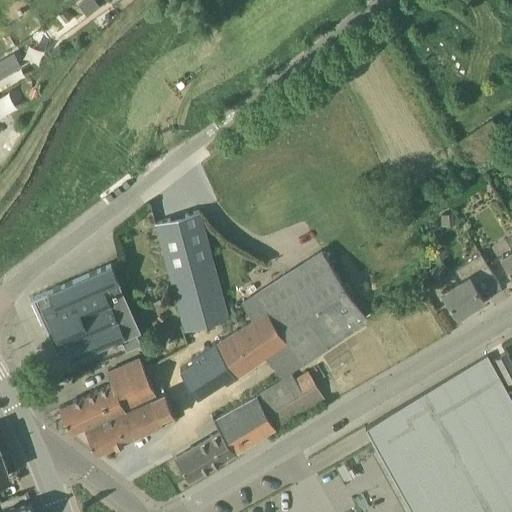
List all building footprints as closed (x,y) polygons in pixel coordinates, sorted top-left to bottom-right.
[(95,0),(82,0),(78,4),(86,15),(100,6),(95,0)] [(492,118),(457,140),(475,168),(510,146),(492,118)] [(200,210),(155,222),(184,331),(229,319),(200,210)] [(453,212),(440,213),(442,225),(455,224),(453,212)] [(511,231),(505,235),(511,248),(511,249),(501,256),(511,273),(511,231)] [(369,322),(320,250),(241,300),(253,318),(247,322),(193,356),(195,359),(181,368),(197,393),(225,376),(226,379),(265,354),(280,377),(301,365),(336,344),(369,322)] [(500,285),(480,252),(455,267),(462,278),(442,290),(457,314),(483,298),(482,296),(500,285)] [(110,264),(48,292),(56,308),(46,312),(60,342),(64,344),(65,344),(67,350),(72,360),(121,337),(126,348),(141,342),(136,330),(141,328),(110,264)] [(511,365),(506,352),(495,358),(508,383),(511,380),(511,365)] [(365,426),(373,440),(374,442),(375,443),(413,511),(511,511),(511,399),(491,362),(487,354),(365,426)] [(139,358),(107,372),(112,382),(59,407),(71,431),(155,393),(139,358)] [(235,451),(265,432),(324,397),(308,371),(294,378),(290,373),(256,393),(256,394),(214,417),(213,415),(212,416),(220,429),(235,451)] [(175,415),(167,397),(163,390),(151,397),(85,428),(96,452),(175,415)] [(235,451),(220,429),(176,456),(189,477),(235,451)] [(0,475),(8,472),(1,451),(0,451),(0,475)] [(33,511),(30,503),(2,511),(33,511)]
